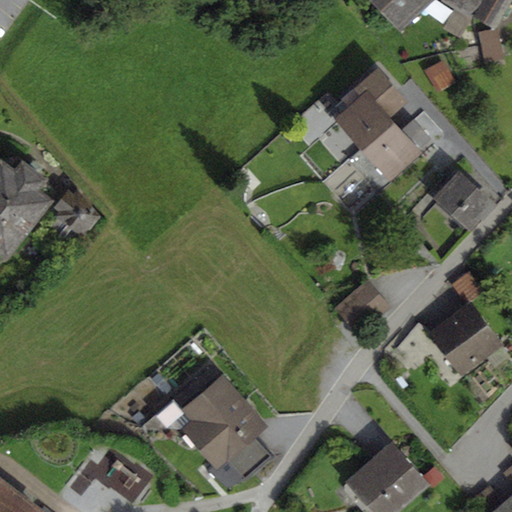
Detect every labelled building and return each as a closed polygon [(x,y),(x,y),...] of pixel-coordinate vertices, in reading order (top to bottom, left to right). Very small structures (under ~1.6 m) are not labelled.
[(32,0),(32,1),(56,19),(69,0),(32,0)] [(401,23),(425,0),(389,0),(385,4),(401,23)] [(446,0),(446,1),(474,17),(475,14),(483,0),(446,0)] [(510,0),(483,0),(475,14),(496,26),(510,0)] [(481,33),(488,61),(501,57),(494,30),(481,33)] [(442,66),(422,74),(431,95),(451,86),(442,66)] [(423,132),(413,121),(400,132),(385,114),(393,107),(403,98),(378,71),(359,88),(366,96),(345,115),(342,117),(391,171),(415,149),(411,144),(416,139),(423,132)] [(336,106),(345,115),(366,96),(359,88),(358,86),(336,106)] [(411,144),(415,149),(428,138),(423,132),(416,139),(411,144)] [(0,248),(7,254),(51,198),(37,187),(44,177),(23,161),(15,170),(1,159),(0,160),(0,248)] [(479,210),(484,215),(493,205),(461,176),(438,201),(465,226),(479,210)] [(50,226),(73,242),(83,234),(98,214),(78,192),(76,191),(73,195),(69,192),(56,207),(61,210),(57,215),(58,216),(50,226)] [(456,284),(468,301),(481,291),(469,275),(456,284)] [(382,311),(390,305),(369,281),(361,287),(382,311)] [(338,308),(358,332),(382,311),(361,287),(338,308)] [(464,367),(464,368),(485,352),(500,342),(473,305),(437,331),(438,332),(464,367)] [(419,323),(398,348),(409,363),(432,335),(419,323)] [(459,371),(464,367),(438,332),(433,336),(459,371)] [(495,365),(509,355),(500,342),(485,352),(495,365)] [(212,369),(144,427),(154,438),(188,408),(208,431),(198,439),(218,462),(210,469),(229,486),(245,478),(268,459),(248,436),(262,424),(243,402),(212,369)] [(198,439),(208,431),(188,408),(154,438),(190,430),(198,439)] [(396,511),(428,485),(419,474),(419,471),(393,440),(373,458),(379,467),(374,470),(371,470),(354,485),(372,506),(364,511),(396,511)] [(0,511),(39,511),(41,511),(0,479),(0,511)] [(473,500),(483,511),(485,511),(500,500),(488,486),(473,500)] [(511,511),(511,501),(499,511),(511,511)]
